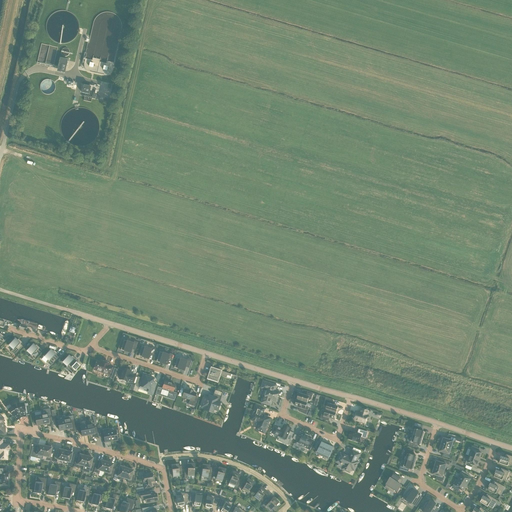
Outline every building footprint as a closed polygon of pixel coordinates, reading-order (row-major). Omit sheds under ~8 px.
[(307,46),(300,68),(304,69),(307,59),(320,63),(320,61),(323,62),(322,64),(332,67),(335,55),(323,51),(324,50),(316,47),(316,49),(307,46)] [(60,58),(60,59),(58,68),(57,72),(65,73),(68,60),(60,58)] [(357,67),(352,81),(361,83),(362,79),(369,81),(370,78),(376,80),(375,83),(378,74),(372,72),(372,73),(365,71),(365,70),(357,67)] [(417,90),(423,92),(424,91),(430,93),(429,94),(431,89),(430,88),(432,82),(433,82),(421,78),(419,83),(421,83),(418,90),(417,90)] [(99,88),(89,85),(88,87),(83,85),(82,93),(85,94),(83,101),(91,102),(91,99),(95,100),(97,91),(98,92),(99,88)] [(292,93),(291,99),(300,102),(300,104),(319,110),(321,101),(293,86),(291,93),(292,93)] [(444,87),(439,105),(441,99),(447,101),(447,99),(453,101),(451,106),(445,105),(444,107),(445,107),(445,105),(451,107),(450,108),(451,108),(451,107),(459,109),(458,111),(459,111),(459,110),(461,110),(459,109),(463,97),(459,96),(459,95),(449,92),(450,89),(449,90),(444,89),(445,87),(444,87)] [(483,103),(478,117),(484,119),(485,118),(491,120),(493,113),(489,112),(491,105),(483,103)] [(336,106),(333,113),(340,115),(341,112),(350,115),(349,117),(354,118),(354,116),(359,118),(362,109),(347,104),(345,109),(336,106)] [(412,120),(401,116),(399,124),(403,125),(402,126),(406,128),(407,127),(410,128),(412,120)] [(416,132),(413,143),(420,145),(422,140),(427,142),(431,130),(423,128),(420,134),(416,132)] [(437,135),(435,140),(440,142),(440,143),(445,145),(446,144),(449,145),(450,140),(447,139),(450,131),(444,129),(442,137),(437,135)] [(461,135),(458,147),(466,149),(467,148),(471,149),(473,143),(469,141),(470,138),(461,135)] [(480,140),(477,151),(481,153),(482,149),(490,152),(493,145),(491,144),(492,144),(480,140)] [(278,145),(276,151),(280,153),(278,157),(287,159),(289,153),(296,155),(300,143),(294,141),(293,143),(289,142),(289,145),(283,143),(282,147),(278,145)] [(497,146),(495,155),(499,156),(498,160),(501,161),(502,157),(506,159),(506,158),(510,159),(511,153),(511,152),(508,151),(509,150),(504,149),(505,148),(502,147),(501,148),(497,146)] [(302,152),(299,161),(308,164),(308,163),(313,164),(314,161),(316,162),(323,164),(325,157),(318,154),(308,151),(307,154),(302,152)] [(388,174),(385,186),(393,188),(394,186),(399,187),(402,176),(396,174),(396,176),(388,174)] [(277,179),(269,176),(268,181),(267,180),(266,184),(267,185),(266,188),(273,191),(272,193),(271,193),(270,197),(279,199),(282,188),(276,186),(277,183),(276,183),(277,179)] [(411,182),(407,194),(416,196),(418,189),(421,190),(423,183),(420,182),(420,185),(411,182)] [(295,184),(292,193),(300,195),(298,199),(304,201),(305,199),(311,201),(313,193),(308,191),(308,188),(303,187),(304,185),(303,185),(303,187),(301,186),(301,185),(301,184),(300,186),(295,184)] [(320,192),(317,200),(329,204),(329,206),(334,208),(336,199),(331,197),(332,196),(320,192)] [(449,206),(464,211),(467,202),(454,198),(455,194),(451,193),(450,192),(447,200),(451,201),(449,206)] [(474,203),(473,208),(476,209),(474,214),(480,216),(483,206),(477,205),(477,204),(474,203)] [(483,206),(480,216),(486,218),(488,213),(490,213),(492,209),(489,208),(483,206)] [(374,208),(372,217),(375,218),(374,221),(380,223),(380,222),(383,223),(385,216),(382,215),(384,210),(374,208)] [(499,211),(497,216),(500,216),(499,222),(504,224),(507,214),(502,212),(499,211)] [(392,215),(389,226),(394,227),(395,225),(405,228),(407,220),(404,219),(404,218),(392,215)] [(412,218),(408,230),(416,233),(417,232),(422,234),(425,227),(419,225),(420,221),(412,218)] [(233,221),(230,230),(242,234),(242,232),(246,233),(248,226),(233,221)] [(432,225),(429,236),(437,238),(437,240),(442,241),(444,233),(440,231),(441,227),(432,225)] [(258,234),(256,239),(265,241),(266,237),(272,239),(274,232),(268,231),(269,229),(261,227),(259,234),(258,234)] [(446,233),(444,242),(447,243),(448,240),(461,244),(464,235),(463,235),(464,234),(459,232),(459,234),(455,232),(455,233),(451,232),(450,234),(446,233)] [(467,241),(463,252),(472,255),(473,251),(478,253),(483,239),(477,238),(473,237),(472,242),(467,241)] [(283,238),(280,246),(293,250),(294,245),(298,246),(300,240),(296,239),(295,242),(283,238)] [(489,243),(487,251),(493,253),(492,257),(497,258),(498,255),(500,256),(503,247),(489,243)] [(305,244),(303,250),(306,251),(306,253),(309,254),(309,255),(310,256),(310,255),(317,257),(319,250),(312,248),(313,246),(305,244)] [(221,250),(218,259),(230,262),(229,267),(232,268),(234,262),(231,261),(233,254),(221,250)] [(9,253),(0,252),(0,272),(10,273),(9,253)] [(32,252),(9,253),(10,273),(33,272),(32,252)] [(56,252),(32,252),(33,272),(56,272),(56,252)] [(79,252),(56,252),(56,272),(79,272),(79,252)] [(101,252),(79,252),(79,272),(101,272),(101,252)] [(464,264),(478,268),(480,261),(472,258),(472,257),(466,255),(464,264)] [(250,259),(248,266),(255,268),(254,271),(262,274),(264,268),(260,267),(261,263),(257,261),(254,260),(250,259)] [(358,259),(355,266),(363,269),(363,271),(369,273),(370,267),(374,268),(375,264),(358,259)] [(123,263),(119,275),(127,278),(129,271),(132,272),(135,263),(130,261),(129,265),(123,263)] [(274,267),(271,274),(283,278),(282,282),(286,283),(289,273),(285,272),(286,270),(274,267)] [(378,268),(376,275),(389,279),(391,273),(394,274),(395,271),(383,267),(382,269),(378,268)] [(139,269),(135,282),(145,285),(147,279),(149,279),(151,271),(143,269),(143,270),(139,269)] [(400,272),(398,279),(406,282),(405,284),(411,286),(413,281),(417,282),(418,278),(400,272)] [(293,277),(291,284),(295,285),(296,283),(308,286),(310,278),(298,274),(297,278),(293,277)] [(159,275),(155,287),(164,290),(163,293),(166,284),(170,285),(172,277),(168,276),(168,278),(159,275)] [(421,281),(419,288),(432,292),(433,287),(437,288),(438,284),(426,280),(425,282),(421,281)] [(443,285),(441,292),(449,295),(448,297),(454,299),(456,294),(459,295),(461,291),(443,285)] [(346,292),(345,297),(348,299),(346,305),(351,307),(353,300),(352,299),(354,291),(349,290),(348,293),(346,292)] [(172,291),(169,300),(182,304),(183,302),(186,303),(188,293),(186,292),(185,295),(172,291)] [(464,294),(462,302),(474,306),(476,300),(479,301),(481,297),(468,293),(468,296),(464,294)] [(358,296),(357,301),(360,302),(358,309),(363,310),(365,303),(364,303),(366,295),(361,294),(360,297),(358,296)] [(370,300),(369,305),(372,306),(370,313),(375,314),(377,307),(376,306),(378,299),(373,297),(372,300),(370,300)] [(486,299),(484,306),(492,308),(491,311),(497,313),(499,307),(502,308),(503,304),(486,299)] [(382,303),(381,309),(385,310),(382,316),(387,318),(389,311),(388,310),(390,303),(385,301),(384,304),(382,303)] [(395,307),(393,312),(397,314),(394,320),(399,322),(401,314),(400,314),(402,306),(397,305),(396,308),(395,307)] [(403,315),(401,322),(406,324),(408,317),(411,318),(413,313),(411,312),(412,309),(407,308),(405,316),(403,315)] [(0,317),(19,324),(21,317),(0,311),(0,317)] [(48,333),(50,326),(21,317),(19,324),(48,333)] [(434,319),(432,325),(436,326),(434,332),(438,334),(441,327),(439,326),(441,318),(436,317),(435,320),(434,319)] [(70,320),(66,318),(61,334),(65,335),(70,320)] [(447,323),(445,329),(449,330),(447,336),(451,338),(453,331),(452,330),(454,322),(449,321),(448,324),(447,323)] [(459,327),(458,332),(461,334),(459,340),(464,342),(466,335),(465,334),(467,326),(462,325),(461,328),(459,327)] [(472,331),(471,336),(474,338),(472,344),(477,346),(479,338),(477,338),(480,330),(475,329),(474,332),(472,331)] [(485,335),(483,340),(487,342),(485,348),(490,350),(492,342),(490,342),(492,334),(488,333),(487,336),(485,335)] [(498,339),(496,344),(500,345),(498,352),(502,354),(505,346),(503,346),(505,338),(500,337),(499,340),(498,339)] [(24,345),(21,342),(20,343),(15,338),(8,345),(13,349),(11,351),(15,355),(24,345)] [(133,343),(124,340),(121,350),(130,353),(132,348),(136,349),(138,342),(134,341),(133,343)] [(42,351),(39,347),(38,349),(33,344),(26,351),(31,355),(29,357),(33,361),(42,351)] [(151,349),(142,346),(138,356),(148,359),(150,353),(153,354),(155,349),(151,347),(151,349)] [(60,356),(57,353),(55,354),(50,350),(44,356),(49,361),(47,363),(51,366),(60,356)] [(169,355),(159,352),(156,362),(166,365),(168,359),(171,360),(173,354),(170,353),(169,355)] [(81,364),(75,358),(73,360),(68,355),(62,362),(67,366),(65,368),(69,372),(70,370),(73,373),(81,364)] [(187,361),(177,358),(174,368),(184,371),(186,365),(189,366),(191,360),(188,359),(187,361)] [(94,370),(110,375),(113,366),(109,365),(109,363),(102,361),(101,362),(97,361),(94,370)] [(222,371),(211,367),(207,379),(218,383),(220,376),(231,379),(232,375),(222,371)] [(123,368),(119,379),(127,382),(127,381),(133,383),(135,376),(129,374),(131,371),(123,368)] [(149,377),(143,375),(140,385),(145,387),(145,389),(148,390),(148,392),(147,394),(152,395),(152,394),(156,383),(152,382),(153,380),(149,378),(149,377)] [(275,390),(277,385),(263,381),(261,388),(267,390),(265,397),(263,396),(261,403),(271,406),(272,401),(276,402),(279,391),(275,390)] [(164,382),(162,388),(169,391),(167,397),(175,399),(177,393),(173,392),(175,385),(164,382)] [(194,406),(198,397),(195,396),(196,393),(192,392),(192,391),(189,390),(189,391),(185,390),(182,397),(190,400),(188,404),(194,406)] [(297,400),(307,403),(308,399),(311,400),(313,394),(306,392),(305,395),(299,393),(297,400)] [(212,399),(205,397),(202,407),(205,408),(205,409),(212,412),(213,409),(218,410),(220,403),(219,403),(220,400),(212,398),(212,399)] [(297,400),(295,406),(301,408),(300,411),(300,412),(307,415),(309,408),(306,407),(307,403),(297,400)] [(327,406),(326,410),(336,413),(338,406),(332,405),(333,402),(326,400),(324,405),(327,406)] [(13,406),(9,409),(13,415),(14,415),(17,419),(20,417),(20,418),(22,417),(22,416),(25,416),(24,410),(23,403),(18,404),(18,403),(17,402),(16,402),(15,401),(14,402),(13,402),(13,403),(12,404),(12,405),(13,406)] [(264,432),(269,421),(267,421),(266,419),(267,417),(262,415),(264,409),(256,406),(253,419),(258,421),(259,425),(257,429),(264,432)] [(366,416),(368,411),(361,409),(360,413),(356,412),(354,420),(366,423),(368,416),(366,416)] [(336,413),(326,410),(325,414),(322,413),(320,419),(327,421),(328,418),(334,420),(336,413)] [(43,425),(41,414),(35,416),(34,413),(31,413),(33,421),(36,420),(37,426),(43,425)] [(47,413),(41,414),(43,425),(49,424),(49,426),(53,425),(51,414),(48,415),(47,413)] [(66,430),(64,419),(58,421),(57,418),(54,418),(56,426),(58,425),(59,431),(66,430)] [(70,418),(64,419),(66,430),(72,429),(72,430),(75,430),(73,419),(70,419),(70,418)] [(88,435),(86,425),(81,426),(80,422),(76,423),(78,431),(81,431),(82,436),(88,435)] [(92,424),(86,425),(88,435),(94,434),(95,436),(98,435),(96,427),(93,427),(92,424)] [(282,429),(275,425),(272,433),(279,436),(286,440),(291,428),(284,425),(282,429)] [(413,436),(423,439),(425,432),(421,431),(421,428),(414,426),(413,429),(415,429),(413,436)] [(111,441),(109,431),(103,432),(103,429),(100,430),(101,437),(104,437),(105,443),(111,441)] [(348,439),(359,442),(361,437),(366,438),(368,432),(359,429),(357,433),(351,431),(348,439)] [(115,430),(109,431),(111,441),(117,440),(118,442),(121,442),(119,434),(116,435),(115,430)] [(311,439),(312,437),(300,432),(297,440),(297,441),(296,443),(310,450),(314,440),(311,439)] [(421,445),(423,439),(413,436),(411,442),(409,441),(408,445),(414,447),(415,443),(421,445)] [(443,438),(441,445),(451,448),(453,442),(455,442),(456,438),(450,437),(449,440),(443,438)] [(2,439),(0,439),(0,459),(7,459),(7,454),(9,454),(9,445),(2,444),(2,439)] [(334,447),(322,442),(317,452),(329,457),(334,447)] [(45,446),(38,444),(37,450),(32,449),(30,456),(42,459),(45,446)] [(451,448),(441,445),(439,451),(443,452),(442,456),(450,459),(451,454),(449,454),(451,448)] [(45,446),(42,459),(52,461),(53,454),(50,453),(52,447),(45,446)] [(472,446),(469,456),(479,460),(482,453),(478,452),(479,449),(472,446)] [(59,460),(63,461),(66,451),(59,449),(58,455),(55,454),(53,461),(58,463),(59,460)] [(413,451),(405,449),(402,459),(405,460),(415,463),(417,457),(411,455),(413,451)] [(361,454),(352,450),(349,456),(340,452),(335,462),(343,466),(341,469),(350,474),(352,470),(355,471),(360,461),(358,461),(361,454)] [(66,451),(63,461),(67,462),(67,465),(72,466),(74,459),(71,458),(72,452),(66,451)] [(84,466),(86,456),(80,454),(79,459),(76,458),(73,466),(79,468),(80,465),(84,466)] [(511,466),(511,463),(511,456),(506,454),(505,458),(501,456),(500,460),(499,463),(508,466),(508,465),(511,466)] [(93,458),(86,456),(84,466),(90,468),(89,471),(92,471),(95,463),(92,462),(93,458)] [(479,460),(469,456),(465,465),(472,467),(473,464),(477,466),(479,460)] [(104,472),(107,461),(103,459),(103,461),(100,460),(100,462),(97,461),(93,472),(99,474),(100,471),(104,472)] [(415,463),(405,460),(403,466),(400,466),(399,470),(408,472),(409,469),(413,470),(415,463)] [(434,468),(444,471),(446,464),(449,465),(450,462),(443,460),(442,463),(436,461),(434,468)] [(111,462),(107,461),(104,472),(108,473),(107,476),(112,477),(115,469),(112,468),(113,464),(111,463),(111,462)] [(178,466),(178,464),(171,465),(172,469),(168,469),(169,476),(173,476),(173,478),(180,477),(179,474),(182,474),(181,465),(178,466)] [(194,477),(194,464),(188,464),(187,465),(184,465),(184,478),(188,478),(188,477),(194,477)] [(210,465),(203,464),(201,477),(207,478),(207,480),(211,480),(212,468),(209,467),(210,465)] [(0,484),(8,485),(8,471),(5,471),(6,467),(0,466),(0,484)] [(124,480),(124,478),(127,468),(121,466),(119,470),(116,470),(114,478),(117,479),(120,480),(120,479),(124,480)] [(225,469),(219,467),(218,469),(215,468),(213,476),(216,477),(215,480),(222,482),(225,469)] [(124,478),(128,479),(127,482),(133,484),(135,476),(132,475),(134,470),(127,468),(124,478)] [(442,477),(444,471),(434,468),(432,474),(438,476),(437,480),(443,482),(444,478),(442,477)] [(500,472),(496,470),(495,473),(495,474),(494,477),(502,480),(503,479),(506,481),(509,472),(501,468),(500,472)] [(457,479),(467,485),(470,479),(467,477),(469,475),(462,471),(457,479)] [(240,475),(233,472),(228,484),(234,486),(234,488),(237,489),(242,477),(239,476),(240,475)] [(151,474),(150,473),(148,473),(148,474),(142,475),(144,483),(144,482),(145,488),(152,487),(151,481),(154,481),(152,473),(151,474)] [(397,483),(400,478),(394,474),(386,486),(397,493),(402,486),(397,483)] [(37,476),(34,492),(33,492),(33,493),(40,494),(40,495),(41,495),(42,488),(45,488),(46,479),(37,477),(37,476)] [(247,480),(245,479),(240,486),(243,488),(242,490),(248,494),(254,482),(248,479),(247,480)] [(463,491),(467,485),(457,479),(452,487),(458,491),(460,489),(463,491)] [(61,482),(55,481),(54,484),(51,483),(49,495),(47,494),(47,495),(54,496),(54,497),(55,497),(56,490),(59,491),(61,482)] [(494,485),(490,483),(489,486),(489,487),(487,490),(496,494),(496,493),(499,495),(503,486),(495,482),(494,485)] [(76,485),(69,483),(69,487),(65,486),(63,497),(62,497),(61,497),(69,499),(69,500),(70,493),(75,493),(76,485)] [(91,488),(84,486),(83,490),(80,489),(77,500),(76,500),(83,502),(83,503),(85,496),(89,497),(91,488)] [(267,491),(261,487),(253,497),(259,501),(260,499),(263,501),(268,494),(266,492),(267,491)] [(96,488),(95,488),(91,504),(90,503),(90,504),(97,506),(97,507),(99,500),(102,500),(105,491),(96,489),(96,488)] [(418,494),(419,492),(412,488),(410,491),(409,491),(410,490),(409,490),(403,497),(417,506),(422,497),(418,494)] [(147,495),(147,491),(140,493),(141,499),(145,498),(146,499),(147,503),(158,501),(156,493),(147,495)] [(188,493),(182,493),(176,494),(176,496),(178,506),(179,506),(183,506),(183,505),(184,505),(183,501),(188,501),(188,493)] [(202,493),(190,493),(190,501),(194,501),(194,505),(195,505),(195,506),(199,506),(200,506),(202,493)] [(120,496),(113,494),(112,498),(109,497),(105,508),(104,507),(104,508),(111,510),(111,511),(113,504),(117,505),(120,496)] [(219,498),(207,494),(205,507),(206,507),(210,509),(210,508),(211,508),(212,504),(216,505),(219,498)] [(487,498),(483,496),(481,499),(482,499),(480,502),(488,507),(488,506),(491,508),(496,500),(489,495),(487,498)] [(272,498),(270,496),(264,502),(267,504),(265,506),(269,511),(279,502),(274,497),(272,498)] [(131,509),(134,500),(127,498),(127,501),(123,500),(119,511),(118,511),(126,511),(127,508),(131,509)] [(226,511),(232,503),(221,499),(218,506),(222,507),(220,511),(221,511),(226,511)] [(435,506),(436,504),(429,499),(427,503),(426,502),(427,502),(427,501),(420,508),(425,511),(437,511),(440,509),(435,506)]
